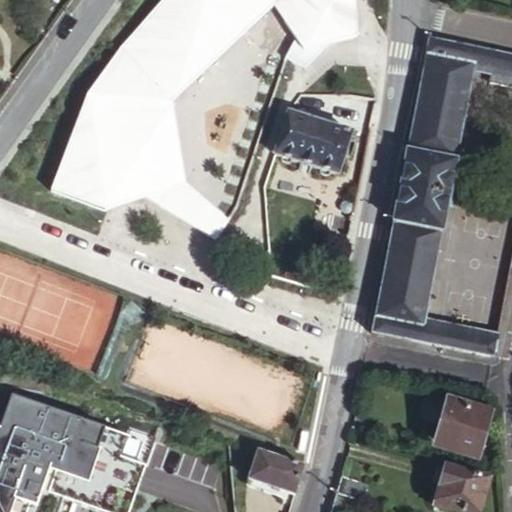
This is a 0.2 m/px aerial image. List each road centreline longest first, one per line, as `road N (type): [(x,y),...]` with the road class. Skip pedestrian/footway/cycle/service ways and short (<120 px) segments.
road 1 (residential): [(351,347),(242,319),(0,224)]
road 2 (residential): [(409,8),(351,347)]
road 3 (residential): [(351,347),(309,511)]
road 4 (residential): [(99,0),(0,133)]
